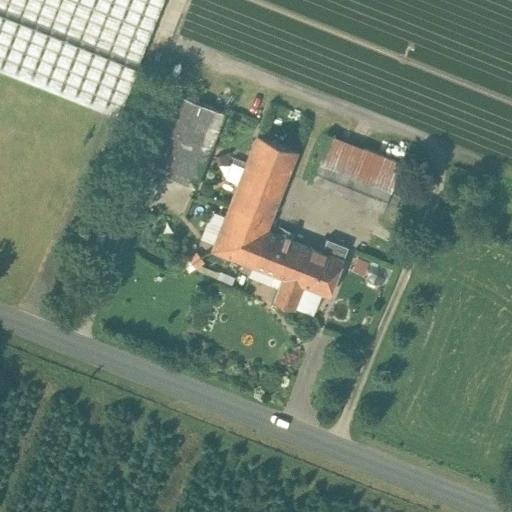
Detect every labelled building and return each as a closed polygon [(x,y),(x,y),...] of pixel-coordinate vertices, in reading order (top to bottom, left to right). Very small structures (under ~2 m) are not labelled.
[(0,0),(0,73),(115,118),(139,58),(161,0),(0,0)] [(224,111),(168,88),(139,163),(194,186),(224,111)] [(296,150),(238,128),(211,200),(230,207),(214,248),(250,262),(240,287),(275,301),(284,276),(298,282),(312,247),(266,229),(296,150)] [(317,158),(391,188),(401,163),(327,134),(317,158)] [(317,158),(309,179),(383,208),(391,188),(317,158)] [(327,237),(321,251),(312,247),(298,282),(284,276),(275,301),(293,308),(301,290),(302,290),(304,284),(329,294),(348,246),(327,237)]
